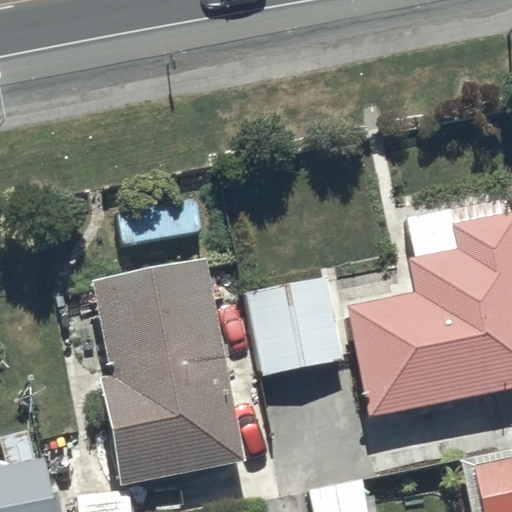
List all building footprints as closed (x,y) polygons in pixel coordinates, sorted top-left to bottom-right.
[(511,224),(509,225),(507,210),(404,227),(411,268),(407,269),(413,304),(347,315),(366,425),(511,400),(511,224)] [(244,472),(202,272),(91,294),(109,385),(96,387),(119,498),(244,472)] [(342,370),(325,284),(243,301),(260,387),(342,370)] [(0,511),(52,511),(42,466),(0,475),(0,511)] [(511,511),(511,466),(471,474),(478,511),(511,511)] [(364,511),(359,488),(307,498),(309,511),(364,511)]
